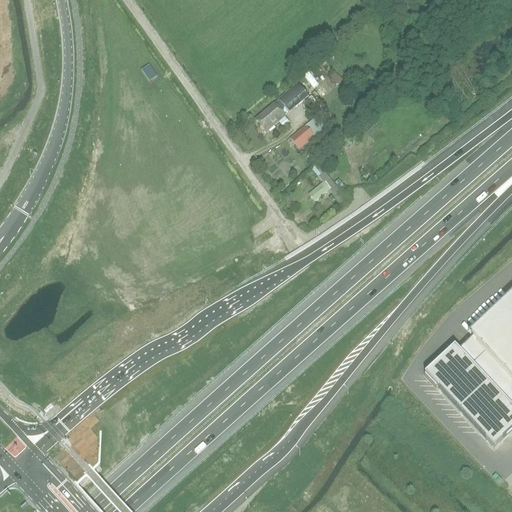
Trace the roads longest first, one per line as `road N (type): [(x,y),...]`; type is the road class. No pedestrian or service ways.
road 1 (motorway): [(511,114),(388,208),(133,371),(36,455)]
road 2 (motorway): [(511,137),(90,511)]
road 3 (motorway): [(123,511),(511,168)]
road 4 (motorway): [(214,511),(299,433),(392,315),(511,186)]
road 5 (unclassified): [(126,0),(299,245)]
road 6 (unclassified): [(0,244),(42,178),(62,114),(67,43),(60,0)]
road 7 (unclassified): [(0,179),(40,86),(27,0)]
